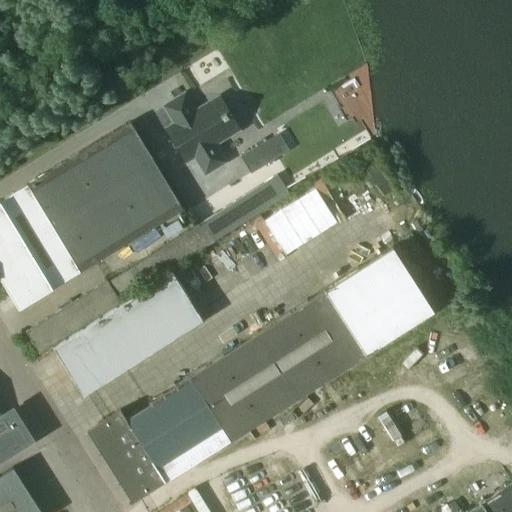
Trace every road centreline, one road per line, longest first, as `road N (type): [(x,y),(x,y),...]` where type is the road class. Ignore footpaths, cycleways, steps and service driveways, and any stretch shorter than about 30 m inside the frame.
road 1 (unknown): [(511,458),(445,405),(391,398),(271,445),(148,511)]
road 2 (unclassified): [(109,511),(0,338)]
